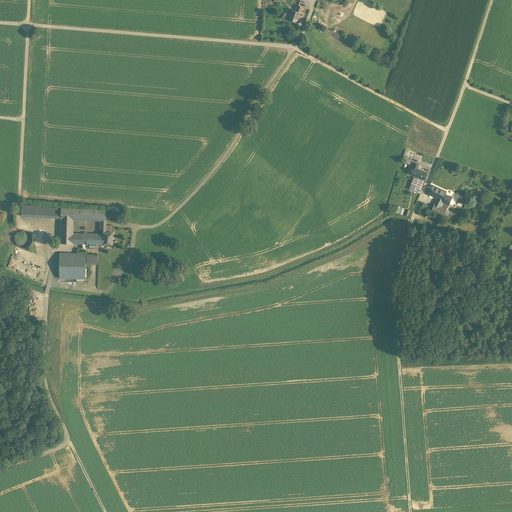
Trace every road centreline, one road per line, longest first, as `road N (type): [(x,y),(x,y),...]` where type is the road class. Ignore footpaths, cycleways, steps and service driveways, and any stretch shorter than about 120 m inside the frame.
road 1 (track): [(0,23),(295,46),(315,0)]
road 2 (track): [(0,471),(66,439),(44,375),(51,233),(29,224)]
road 3 (track): [(410,511),(391,272),(409,227)]
road 4 (track): [(295,46),(232,145),(166,221),(116,227)]
road 5 (unclassified): [(409,227),(494,0)]
road 6 (track): [(29,0),(17,215),(29,224)]
road 7 (track): [(295,46),(447,132)]
